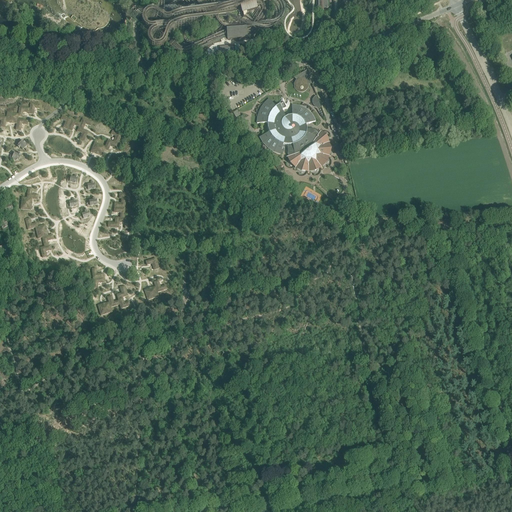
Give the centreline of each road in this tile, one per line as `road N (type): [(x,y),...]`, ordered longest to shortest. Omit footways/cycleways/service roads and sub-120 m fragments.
road 1 (unclassified): [(0,70),(148,80),(270,70),(455,5)]
road 2 (residential): [(43,161),(79,164),(101,178),(107,198),(94,246),(125,265)]
road 3 (tertiary): [(511,128),(455,5)]
